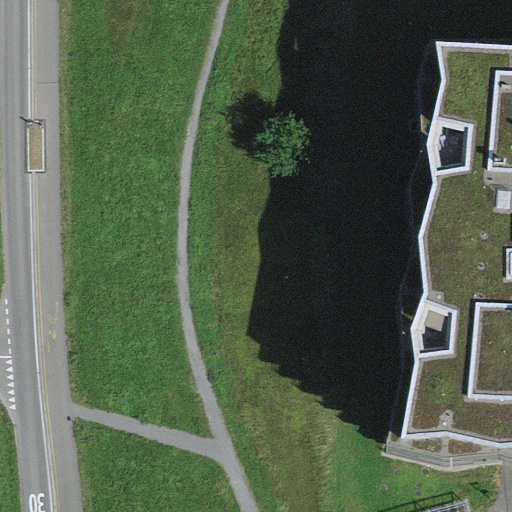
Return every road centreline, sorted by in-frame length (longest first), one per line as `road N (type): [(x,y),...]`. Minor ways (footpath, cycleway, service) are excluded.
road 1 (motorway): [(243,511),(228,0)]
road 2 (motorway): [(84,0),(99,511)]
road 3 (tertiary): [(22,0),(25,356)]
road 4 (tertiary): [(25,356),(36,511)]
